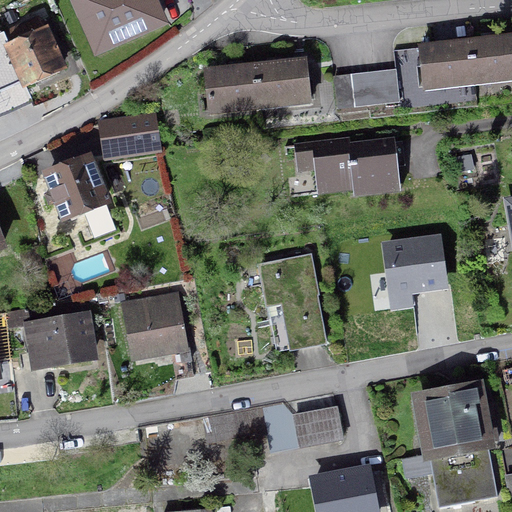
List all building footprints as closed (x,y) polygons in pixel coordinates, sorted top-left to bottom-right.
[(157,0),(68,0),(95,60),(169,27),(157,0)] [(4,34),(0,36),(0,93),(19,84),(23,92),(67,72),(48,29),(9,47),(4,34)] [(511,33),(468,38),(474,84),(511,79),(511,33)] [(474,84),(468,38),(420,44),(425,90),(474,84)] [(254,65),(260,109),(310,103),(304,59),(254,65)] [(260,109),(254,65),(201,72),(207,116),(260,109)] [(379,74),(384,106),(401,103),(399,93),(396,72),(379,74)] [(384,106),(379,74),(364,76),(369,108),(384,106)] [(369,108),(364,76),(350,78),(354,110),(369,108)] [(354,110),(350,78),(334,80),(338,112),(354,110)] [(165,117),(109,128),(117,168),(173,158),(165,117)] [(354,133),(311,138),(318,194),(357,189),(358,197),(410,191),(403,133),(355,139),(354,133)] [(89,156),(43,173),(62,224),(108,207),(89,156)] [(0,226),(0,256),(10,253),(0,226)] [(294,345),(325,340),(311,259),(280,264),(294,345)] [(191,298),(134,308),(144,370),(202,360),(191,298)] [(105,318),(37,330),(46,379),(114,367),(105,318)] [(12,338),(0,340),(0,392),(23,387),(12,338)] [(433,452),(508,438),(498,383),(423,397),(433,452)] [(338,412),(297,416),(300,443),(341,438),(338,412)] [(508,438),(433,452),(444,510),(500,499),(493,460),(511,457),(508,438)] [(380,486),(337,489),(338,511),(379,511),(382,511),(380,486)]
